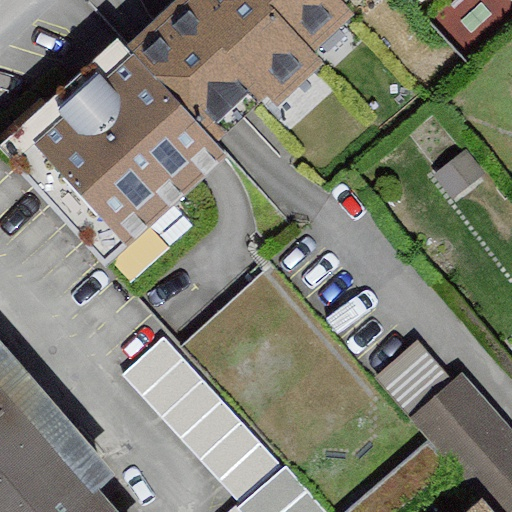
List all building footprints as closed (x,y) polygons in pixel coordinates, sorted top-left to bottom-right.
[(130,53),(225,158),(243,142),(274,114),(282,122),(324,84),(317,76),(362,35),(352,24),(378,0),(188,0),(148,36),(130,53)] [(511,26),(486,0),(469,0),(429,40),(468,80),(511,37),(511,26)] [(4,164),(110,282),(235,170),(225,158),(130,53),(4,164)] [(465,168),(436,191),(454,214),(483,191),(465,168)] [(163,353),(121,392),(232,511),(244,511),(280,479),(163,353)] [(113,511),(0,385),(0,511),(113,511)] [(511,511),(511,446),(464,392),(416,434),(485,511),(511,511)]
